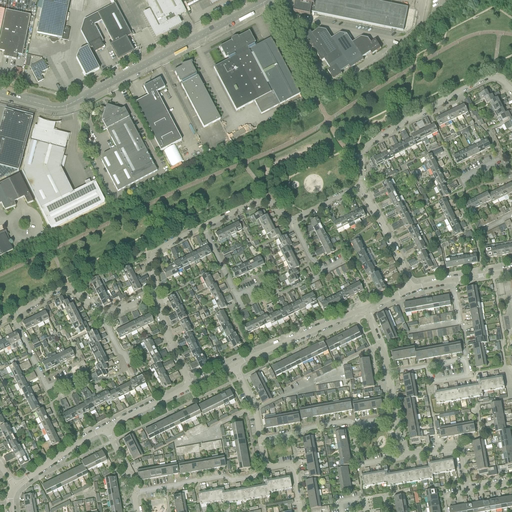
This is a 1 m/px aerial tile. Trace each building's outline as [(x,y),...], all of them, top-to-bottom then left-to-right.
[(37,29),(36,34),(51,37),(51,39),(51,40),(51,41),(51,42),(52,42),(53,42),(53,43),(54,43),(54,42),(55,42),(55,41),(56,41),(56,40),(56,38),(66,40),(67,35),(68,30),(66,30),(63,29),(65,19),(67,10),(69,0),(38,0),(37,8),(42,9),(37,29)] [(180,4),(181,3),(180,3),(179,3),(177,0),(144,0),(150,11),(144,14),(156,37),(180,24),(177,17),(186,13),(183,7),(182,8),(180,4)] [(296,2),(294,13),(310,16),(311,12),(314,13),(315,13),(403,31),(403,30),(408,8),(368,0),(297,0),(297,2),(295,1),(294,2),(296,2)] [(115,4),(84,21),(80,32),(90,49),(93,47),(95,51),(102,48),(100,44),(103,42),(94,25),(101,21),(113,45),(111,46),(118,59),(123,56),(123,55),(125,54),(125,55),(132,52),(125,39),(131,36),(115,4)] [(3,57),(16,60),(17,55),(22,56),(30,16),(5,11),(0,37),(0,51),(4,52),(3,57)] [(327,71),(330,75),(333,80),(342,74),(341,72),(349,67),(350,69),(363,60),(362,58),(370,53),(372,55),(381,49),(375,40),(371,43),(368,39),(361,37),(352,43),(347,35),(340,33),(332,39),(326,31),(319,29),(312,34),(310,31),(309,32),(307,30),(303,33),(321,62),(324,60),(330,69),(327,71)] [(213,68),(216,73),(236,111),(254,102),(261,114),(300,94),(270,38),(254,47),(253,44),(255,43),(249,32),(238,38),(237,37),(233,38),(230,40),(231,41),(220,47),(225,58),(227,58),(229,60),(213,68)] [(76,59),(83,72),(85,77),(99,69),(87,47),(79,51),(76,59)] [(43,60),(34,65),(30,67),(38,83),(43,80),(41,76),(43,74),(42,72),(47,69),(47,68),(47,67),(47,66),(46,65),(45,66),(43,60)] [(174,71),(176,76),(179,83),(180,82),(182,85),(181,85),(203,128),(220,120),(197,77),(196,77),(195,74),(196,74),(191,64),(192,64),(191,62),(181,65),(181,67),(174,71)] [(135,103),(154,139),(159,150),(160,151),(181,141),(156,92),(164,88),(159,79),(146,86),(146,85),(145,85),(146,86),(143,87),(144,89),(142,90),(143,91),(144,90),(148,96),(135,103)] [(478,102),(484,99),(492,95),(491,96),(488,90),(485,92),(485,90),(482,92),(483,93),(479,95),(480,98),(477,100),(478,102)] [(487,104),(490,103),(494,100),(493,97),(494,97),(493,94),(492,95),(484,99),(487,104)] [(490,103),(492,108),(500,104),(498,101),(500,100),(500,101),(506,98),(504,95),(494,100),(490,103)] [(492,108),(490,109),(492,114),(494,113),(502,109),(501,106),(502,105),(501,103),(500,104),(492,108)] [(106,105),(105,109),(100,107),(95,124),(99,133),(106,130),(116,148),(103,154),(101,160),(117,192),(157,171),(124,108),(121,110),(106,105)] [(464,105),(458,108),(462,116),(465,114),(466,117),(469,116),(464,105)] [(458,108),(452,111),(456,119),(462,116),(458,108)] [(497,118),(500,117),(500,116),(505,114),(504,111),(505,110),(504,108),(502,109),(494,113),(497,118)] [(503,122),(508,119),(508,121),(509,122),(511,121),(511,120),(511,118),(511,117),(511,110),(505,114),(500,116),(500,117),(503,122)] [(2,120),(0,126),(0,166),(13,170),(18,172),(19,170),(23,154),(30,128),(31,123),(32,118),(4,111),(3,115),(2,120)] [(452,111),(447,113),(451,121),(456,119),(452,111)] [(447,113),(441,116),(445,124),(446,127),(449,125),(448,123),(451,121),(447,113)] [(445,124),(441,116),(435,119),(439,127),(445,124)] [(34,125),(33,130),(22,171),(52,231),(106,204),(95,181),(81,188),(81,187),(76,189),(77,190),(73,192),(60,167),(65,150),(64,150),(67,141),(68,141),(69,134),(65,133),(64,133),(56,131),(57,130),(54,129),(55,123),(45,120),(45,121),(43,121),(41,120),(38,118),(36,126),(34,125)] [(427,118),(424,119),(432,135),(438,132),(434,125),(431,126),(427,118)] [(426,129),(423,131),(426,138),(432,135),(424,119),(421,121),(426,129)] [(415,123),(413,125),(421,141),(422,143),(428,140),(426,138),(423,131),(420,132),(419,130),(416,124),(415,123)] [(413,125),(410,126),(414,135),(411,136),(412,138),(415,143),(416,145),(416,146),(422,143),(421,141),(413,125)] [(232,134),(234,138),(245,133),(243,129),(232,134)] [(405,131),(402,133),(410,148),(416,146),(416,145),(415,143),(412,138),(409,140),(405,131)] [(404,143),(401,144),(405,151),(410,148),(402,133),(400,134),(404,143)] [(394,137),(391,138),(399,154),(405,151),(401,144),(398,145),(394,137)] [(390,150),(390,151),(393,157),(394,157),(399,154),(391,138),(388,140),(393,148),(390,150)] [(159,150),(154,139),(149,141),(155,152),(159,150)] [(479,140),(481,143),(485,151),(491,148),(487,140),(483,141),(482,139),(479,140)] [(481,143),(475,145),(479,153),(485,151),(481,143)] [(383,144),(381,145),(388,161),(394,158),(394,157),(393,157),(390,151),(387,152),(383,144)] [(381,145),(378,146),(381,153),(382,155),(379,156),(382,162),(383,163),(384,166),(387,165),(386,164),(389,162),(388,161),(381,145)] [(475,145),(470,148),(474,156),(479,153),(475,145)] [(470,148),(464,151),(468,159),(474,156),(470,148)] [(424,163),(425,165),(427,164),(434,161),(433,158),(443,153),(441,149),(431,154),(431,155),(424,158),(426,162),(424,163)] [(464,151),(458,154),(462,162),(468,159),(464,151)] [(462,162),(458,154),(453,157),(457,165),(462,162)] [(383,163),(379,156),(376,158),(375,156),(375,155),(372,157),(373,158),(370,159),(369,158),(374,167),(369,170),(370,172),(378,168),(377,166),(380,165),(381,167),(384,166),(383,163)] [(426,172),(430,170),(443,164),(441,161),(436,163),(434,161),(427,164),(425,165),(424,166),(426,172)] [(430,170),(433,175),(440,172),(439,169),(444,166),(443,164),(430,170)] [(440,172),(433,175),(436,181),(448,175),(447,172),(441,174),(440,172)] [(19,174),(9,180),(19,200),(24,197),(27,204),(33,202),(19,174)] [(448,175),(436,181),(438,187),(444,184),(446,183),(444,180),(450,177),(448,175)] [(9,180),(0,183),(0,187),(10,208),(15,206),(14,202),(19,200),(9,180)] [(372,193),(373,196),(393,187),(390,182),(390,181),(383,184),(384,187),(372,193)] [(436,188),(439,193),(452,187),(450,184),(445,187),(444,184),(438,187),(436,188)] [(0,187),(0,203),(1,203),(5,211),(10,208),(0,187)] [(387,193),(388,196),(395,192),(393,187),(373,196),(374,199),(387,193)] [(452,187),(439,193),(442,199),(449,195),(448,193),(448,192),(453,190),(452,187)] [(505,187),(500,190),(504,197),(507,196),(508,198),(510,197),(505,187)] [(500,190),(494,192),(498,200),(504,197),(500,190)] [(384,201),(386,204),(398,198),(395,192),(388,196),(390,199),(384,201)] [(494,192),(488,195),(491,201),(492,203),(498,200),(494,192)] [(487,193),(482,196),(485,204),(491,201),(488,195),(487,193)] [(482,196),(476,199),(480,206),(483,205),(484,208),(487,206),(485,204),(482,196)] [(380,206),(380,207),(382,209),(387,207),(392,204),(394,207),(395,207),(395,206),(401,203),(398,198),(386,204),(381,207),(380,206)] [(438,203),(441,209),(454,202),(452,200),(447,202),(445,199),(438,203)] [(476,199),(470,201),(474,209),(480,206),(476,199)] [(354,200),(351,201),(360,219),(366,217),(362,209),(359,211),(354,200)] [(353,213),(350,215),(354,222),(360,219),(351,201),(348,203),(353,213)] [(391,212),(386,215),(387,217),(386,218),(387,217),(392,215),(408,207),(407,204),(406,204),(404,201),(402,203),(401,203),(395,206),(395,207),(396,209),(391,212)] [(474,209),(470,201),(464,204),(468,212),(474,209)] [(441,209),(444,214),(451,211),(450,208),(455,205),(454,202),(441,209)] [(342,206),(339,207),(348,225),(350,228),(355,225),(354,222),(350,215),(348,216),(342,206)] [(342,219),(339,220),(343,228),(348,225),(339,207),(337,208),(342,219)] [(399,215),(400,218),(408,214),(411,213),(408,207),(392,215),(393,217),(399,215)] [(253,223),(258,220),(263,218),(263,217),(266,216),(264,211),(261,212),(260,211),(257,213),(258,214),(253,217),(254,219),(252,221),(253,223)] [(343,228),(339,220),(336,222),(331,211),(328,213),(337,231),(343,228)] [(444,214),(447,220),(459,214),(458,211),(453,213),(451,211),(444,214)] [(391,226),(392,229),(411,220),(408,214),(400,218),(402,221),(391,226)] [(459,214),(447,220),(450,226),(457,222),(455,219),(461,216),(459,214)] [(258,220),(261,225),(269,221),(267,218),(269,217),(268,215),(266,216),(263,217),(263,218),(258,220)] [(411,220),(392,229),(394,231),(404,226),(406,229),(416,224),(414,218),(411,220)] [(303,229),(304,232),(320,224),(317,219),(310,222),(311,225),(303,229)] [(261,225),(263,230),(271,226),(270,223),(271,222),(270,220),(269,221),(261,225)] [(483,227),(480,220),(477,222),(478,223),(475,225),(477,230),(483,227)] [(449,233),(452,231),(465,225),(463,222),(458,225),(457,222),(450,226),(446,227),(449,233)] [(238,223),(232,226),(236,234),(242,231),(238,223)] [(314,231),(315,234),(323,230),(320,224),(304,232),(306,235),(314,231)] [(263,230),(266,236),(269,234),(274,231),(272,228),(274,228),(273,225),(271,226),(263,230)] [(465,225),(452,231),(455,237),(463,233),(461,230),(466,228),(465,225)] [(232,226),(226,229),(230,237),(236,234),(232,226)] [(405,238),(418,232),(415,226),(408,230),(409,233),(404,236),(405,238)] [(226,229),(221,231),(225,239),(230,237),(226,229)] [(269,234),(266,236),(268,241),(276,237),(277,238),(278,240),(281,238),(280,237),(278,232),(279,231),(278,229),(277,230),(274,231),(269,234)] [(308,241),(310,244),(326,236),(323,230),(315,234),(317,237),(308,241)] [(2,232),(0,232),(0,251),(2,255),(13,250),(8,242),(10,242),(6,231),(4,231),(4,232),(2,233),(2,232)] [(225,239),(221,231),(215,234),(217,240),(216,240),(218,245),(220,244),(219,242),(225,239)] [(405,238),(400,241),(401,244),(412,239),(413,241),(424,236),(421,231),(418,232),(405,238)] [(286,236),(281,238),(278,240),(280,245),(288,241),(287,238),(288,237),(287,235),(286,236)] [(201,250),(205,257),(211,255),(207,247),(208,246),(208,247),(206,242),(205,242),(206,242),(202,244),(198,236),(195,238),(198,244),(201,249),(201,250)] [(320,242),(321,245),(328,241),(326,236),(310,244),(311,246),(320,242)] [(353,242),(351,243),(354,249),(362,245),(359,240),(360,239),(359,236),(352,240),(353,242)] [(411,250),(426,242),(424,236),(413,241),(415,244),(410,247),(411,250)] [(280,245),(278,246),(280,251),(283,250),(291,246),(290,244),(289,243),(291,242),(290,240),(288,241),(280,245)] [(331,240),(328,241),(321,245),(322,248),(314,252),(315,255),(331,247),(334,246),(331,240)] [(190,255),(194,263),(199,260),(195,252),(192,254),(192,253),(186,242),(184,243),(187,250),(190,255)] [(419,253),(429,248),(426,242),(411,250),(412,253),(418,250),(419,253)] [(499,244),(497,244),(498,248),(499,256),(505,255),(504,246),(500,247),(499,244)] [(354,249),(357,255),(365,251),(362,245),(354,249)] [(289,250),(292,249),(291,246),(283,250),(280,251),(283,256),(291,252),(289,250)] [(488,246),(484,247),(486,257),(486,258),(487,259),(493,258),(491,249),(488,249),(488,246)] [(331,247),(315,255),(317,257),(325,253),(327,256),(334,253),(331,247)] [(365,251),(357,255),(360,260),(371,255),(373,254),(370,248),(365,251)] [(176,262),(172,264),(174,266),(177,272),(182,269),(178,261),(179,261),(176,255),(173,249),(170,250),(173,257),(175,261),(176,260),(176,262)] [(195,252),(199,260),(205,257),(201,250),(195,252)] [(419,257),(416,258),(418,260),(427,256),(425,252),(424,250),(419,253),(417,254),(419,257)] [(283,256),(285,262),(293,258),(292,254),(293,254),(292,252),(291,252),(283,256)] [(415,262),(409,265),(410,268),(421,262),(423,265),(430,261),(430,262),(433,260),(431,255),(431,254),(430,254),(427,256),(418,260),(418,261),(416,262),(415,262)] [(184,258),(188,266),(194,263),(190,255),(184,258)] [(373,261),(371,255),(360,260),(363,266),(371,262),(373,261)] [(166,257),(163,258),(168,269),(172,276),(178,274),(177,272),(174,266),(172,264),(169,265),(169,264),(166,257)] [(259,257),(254,260),(258,268),(263,265),(259,257)] [(285,262),(288,267),(296,263),(294,260),(296,259),(295,257),(293,258),(285,262)] [(179,261),(178,261),(182,269),(184,272),(190,269),(188,266),(184,258),(179,261)] [(254,260),(248,263),(252,271),(258,268),(254,260)] [(430,261),(423,265),(424,268),(422,269),(425,275),(427,274),(429,272),(428,270),(431,269),(432,271),(438,268),(433,260),(430,262),(430,261)] [(363,266),(365,272),(373,268),(376,266),(373,261),(371,262),(363,266)] [(288,267),(290,272),(297,269),(298,268),(297,265),(298,264),(297,262),(296,263),(288,267)] [(248,263),(242,266),(246,273),(252,271),(248,263)] [(138,266),(131,269),(129,266),(122,270),(125,276),(134,271),(139,269),(138,266)] [(242,266),(237,268),(241,276),(246,273),(242,266)] [(241,276),(237,268),(231,271),(235,279),(241,276)] [(365,272),(368,277),(376,273),(373,268),(365,272)] [(159,283),(160,286),(167,282),(166,280),(172,277),(172,276),(168,269),(162,272),(163,273),(160,274),(161,282),(159,283)] [(287,273),(290,278),(292,277),(296,275),(298,274),(296,271),(298,271),(297,269),(292,271),(290,272),(287,273)] [(125,276),(128,281),(135,278),(134,275),(136,274),(134,271),(125,276)] [(372,280),(373,282),(381,278),(378,272),(376,273),(368,277),(370,281),(372,280)] [(201,278),(204,283),(214,279),(212,276),(210,277),(209,274),(201,278)] [(92,289),(93,292),(102,287),(104,286),(102,280),(104,279),(102,275),(89,281),(91,286),(92,285),(94,288),(92,289)] [(287,280),(287,281),(289,285),(291,288),(299,284),(298,281),(296,278),(297,277),(296,275),(292,277),(290,278),(287,280)] [(135,278),(128,281),(131,287),(140,282),(148,278),(147,276),(144,277),(141,279),(140,279),(138,276),(135,278)] [(373,282),(376,288),(384,284),(381,278),(373,282)] [(207,289),(208,289),(214,285),(213,283),(215,281),(214,279),(204,283),(207,289)] [(351,282),(353,286),(357,294),(362,291),(358,283),(356,284),(354,280),(351,282)] [(140,282),(131,287),(133,293),(141,289),(139,286),(141,285),(140,282)] [(348,284),(345,285),(351,296),(357,294),(353,286),(350,287),(348,284)] [(384,284),(376,288),(379,293),(387,289),(384,284)] [(208,289),(211,294),(220,289),(219,287),(217,288),(215,285),(214,285),(208,289)] [(341,291),(342,293),(342,292),(345,299),(346,299),(351,296),(345,285),(343,286),(344,290),(341,291)] [(96,293),(98,296),(105,293),(104,290),(102,287),(93,292),(94,295),(96,293)] [(211,294),(214,300),(221,296),(219,293),(227,289),(226,287),(220,289),(211,294)] [(342,293),(336,295),(340,303),(346,300),(346,299),(345,299),(342,292),(342,293)] [(97,300),(98,303),(110,297),(109,294),(107,296),(105,293),(98,296),(99,299),(97,300)] [(166,303),(168,306),(180,300),(176,293),(169,296),(170,298),(167,299),(168,302),(166,303)] [(290,306),(294,314),(299,311),(295,303),(292,297),(290,293),(287,295),(292,303),(293,304),(290,306)] [(110,297),(98,303),(100,306),(102,305),(104,308),(104,307),(111,304),(109,301),(112,300),(118,297),(116,294),(110,297)] [(310,305),(311,307),(317,305),(312,294),(306,296),(310,305)] [(336,295),(331,298),(335,306),(340,303),(336,295)] [(221,296),(214,300),(216,305),(226,301),(226,300),(225,300),(224,298),(222,299),(221,296)] [(306,296),(300,299),(301,301),(304,307),(305,308),(306,310),(311,308),(311,307),(310,305),(306,296)] [(329,309),(325,301),(323,296),(320,297),(321,301),(318,302),(323,312),(329,309)] [(59,307),(60,308),(62,306),(61,304),(67,301),(69,300),(67,297),(62,300),(61,298),(58,299),(59,301),(54,304),(56,309),(59,307)] [(231,298),(216,305),(218,308),(214,310),(215,313),(226,307),(225,304),(233,301),(231,298)] [(331,298),(325,301),(329,309),(335,306),(331,298)] [(173,311),(174,310),(181,306),(183,306),(180,300),(168,306),(169,309),(171,308),(173,311)] [(62,312),(65,311),(67,310),(66,308),(71,305),(69,302),(68,303),(67,301),(61,304),(62,306),(60,308),(62,312)] [(295,303),(299,311),(305,308),(304,307),(301,301),(295,303)] [(284,309),(288,317),(294,314),(290,306),(287,308),(286,306),(287,306),(287,305),(286,304),(285,303),(285,304),(282,305),(284,309)] [(258,314),(260,318),(264,326),(270,323),(267,317),(266,315),(263,317),(262,315),(263,315),(263,314),(262,313),(262,312),(261,313),(257,304),(254,305),(258,314)] [(65,311),(67,316),(72,313),(71,311),(75,310),(76,309),(75,306),(73,307),(72,305),(71,305),(66,308),(67,310),(65,311)] [(269,314),(266,315),(267,317),(270,323),(271,325),(276,322),(273,314),(270,308),(268,305),(265,306),(267,310),(266,310),(266,311),(267,313),(268,313),(269,313),(269,314)] [(168,317),(169,319),(184,312),(181,306),(174,310),(175,313),(168,317)] [(278,312),(282,320),(288,317),(284,309),(278,312)] [(67,316),(70,321),(75,318),(74,316),(77,315),(79,314),(77,311),(75,311),(75,310),(71,311),(72,313),(67,316)] [(215,315),(218,321),(225,317),(223,311),(215,315)] [(45,312),(39,315),(43,323),(49,320),(45,312)] [(184,312),(169,319),(171,322),(178,318),(180,322),(187,318),(184,312)] [(278,312),(273,314),(276,322),(278,326),(284,323),(282,320),(282,319),(278,312)] [(377,316),(379,321),(389,317),(386,312),(377,316)] [(70,321),(72,326),(77,323),(76,321),(79,320),(84,317),(83,314),(78,316),(77,315),(74,316),(75,318),(70,321)] [(149,314),(144,317),(148,325),(153,322),(149,314)] [(39,315),(33,317),(37,325),(43,323),(39,315)] [(120,319),(123,325),(129,323),(126,316),(120,319)] [(33,317),(28,320),(32,328),(37,325),(33,317)] [(144,317),(138,320),(142,328),(148,325),(144,317)] [(218,321),(220,326),(228,323),(225,317),(218,321)] [(379,321),(381,327),(391,322),(389,317),(379,321)] [(75,330),(80,328),(79,326),(85,323),(84,323),(89,321),(87,318),(80,321),(79,320),(76,321),(77,323),(72,326),(75,330)] [(260,318),(255,321),(258,329),(264,326),(260,318)] [(32,328),(28,320),(22,323),(26,331),(32,328)] [(138,320),(132,323),(136,331),(142,328),(138,320)] [(178,327),(180,330),(189,326),(186,320),(179,323),(180,326),(178,327)] [(255,321),(249,323),(253,331),(258,329),(255,321)] [(391,322),(381,327),(383,332),(393,328),(393,327),(393,328),(391,322)] [(80,328),(75,330),(78,335),(80,334),(83,332),(84,332),(85,331),(86,333),(86,334),(89,332),(89,331),(88,330),(87,328),(89,327),(87,324),(85,325),(85,323),(79,326),(80,328)] [(132,323),(127,326),(131,334),(136,331),(132,323)] [(221,333),(223,332),(231,328),(228,323),(220,326),(218,328),(221,333)] [(253,331),(249,323),(243,326),(247,334),(253,331)] [(9,325),(6,327),(14,344),(14,343),(17,348),(22,345),(16,333),(13,334),(9,325)] [(127,326),(121,329),(125,336),(131,334),(127,326)] [(183,332),(185,335),(190,332),(192,331),(189,326),(180,330),(181,333),(183,332)] [(5,338),(5,340),(5,339),(9,346),(9,347),(11,350),(17,348),(14,343),(14,344),(6,327),(3,328),(8,337),(5,338)] [(352,330),(356,339),(361,337),(362,336),(363,336),(361,331),(359,332),(357,327),(356,327),(356,328),(352,330)] [(226,338),(227,338),(227,337),(234,334),(231,328),(223,332),(226,338)] [(393,328),(383,332),(386,337),(396,333),(395,333),(393,328)] [(125,336),(121,329),(115,332),(119,339),(125,336)] [(89,332),(86,334),(89,339),(94,337),(95,338),(98,337),(97,335),(99,334),(98,331),(96,332),(95,330),(90,333),(89,332)] [(347,332),(346,332),(351,342),(356,339),(352,330),(351,330),(347,332)] [(474,332),(469,333),(469,336),(474,335),(475,339),(485,337),(486,337),(488,337),(487,331),(485,332),(474,334),(474,332)] [(182,340),(183,343),(193,338),(190,332),(185,335),(182,336),(184,339),(182,340)] [(346,333),(341,335),(346,344),(351,342),(346,332),(346,333)] [(226,338),(225,339),(227,344),(230,343),(238,339),(235,333),(234,334),(227,337),(227,338),(226,338)] [(396,333),(386,337),(388,343),(398,338),(397,338),(395,333),(396,333)] [(0,335),(0,343),(4,350),(5,354),(8,353),(6,349),(9,347),(9,346),(5,339),(5,340),(2,341),(0,335)] [(89,339),(91,344),(93,343),(94,345),(100,342),(100,340),(103,339),(101,335),(98,337),(95,338),(94,337),(89,339)] [(341,335),(336,337),(341,347),(346,344),(346,345),(346,344),(341,335)] [(331,340),(336,350),(336,349),(341,347),(336,337),(336,338),(331,340)] [(474,342),(468,343),(468,346),(472,346),(486,343),(489,343),(488,337),(486,337),(485,337),(475,339),(475,340),(475,343),(474,343),(474,342)] [(187,344),(188,347),(195,344),(193,338),(183,343),(184,345),(187,344)] [(143,343),(146,348),(155,344),(154,341),(152,342),(150,339),(143,343)] [(238,339),(230,343),(233,349),(234,348),(236,347),(241,345),(238,339)] [(326,343),(328,347),(330,352),(331,352),(336,349),(336,350),(331,340),(326,342),(326,343)] [(323,342),(318,344),(323,353),(328,351),(326,346),(324,341),(323,342),(323,341),(323,342)] [(88,346),(91,351),(96,348),(97,350),(102,348),(102,347),(100,348),(99,347),(101,346),(100,343),(101,342),(100,342),(94,345),(93,343),(91,344),(88,346)] [(473,351),(484,349),(487,349),(486,344),(486,343),(472,346),(473,346),(473,351)] [(146,348),(149,354),(156,350),(155,347),(157,346),(155,344),(146,348)] [(182,354),(183,357),(198,349),(195,344),(188,347),(190,350),(182,354)] [(318,344),(313,347),(318,356),(323,353),(323,354),(323,353),(318,344)] [(308,349),(313,359),(313,358),(317,356),(318,356),(313,347),(313,346),(313,347),(308,349)] [(57,351),(59,355),(63,363),(69,360),(65,352),(63,348),(57,351)] [(71,349),(65,352),(69,360),(75,357),(71,349)] [(194,359),(195,358),(201,355),(202,354),(201,355),(198,349),(183,357),(185,359),(192,356),(194,359)] [(308,349),(303,352),(308,361),(312,359),(313,359),(308,349)] [(149,354),(146,355),(147,358),(150,357),(152,360),(161,355),(160,352),(157,353),(156,350),(149,354)] [(298,354),(303,364),(302,363),(307,361),(308,361),(303,352),(303,351),(303,352),(298,354)] [(93,355),(96,360),(101,358),(102,360),(105,358),(104,357),(106,356),(104,352),(103,353),(99,355),(98,353),(93,355)] [(55,353),(52,355),(57,366),(63,363),(59,355),(57,356),(55,353)] [(194,362),(195,365),(205,360),(202,354),(201,355),(195,358),(196,361),(194,362)] [(293,357),(297,366),(302,364),(303,364),(298,354),(293,357)] [(46,357),(48,360),(52,368),(57,366),(52,355),(46,357)] [(152,360),(154,365),(160,363),(162,362),(160,359),(162,358),(161,355),(152,360)] [(95,367),(100,365),(101,367),(107,364),(108,364),(107,362),(109,361),(107,357),(105,358),(102,360),(101,358),(96,360),(98,365),(95,367)] [(288,359),(287,359),(292,368),(292,369),(297,366),(293,357),(292,357),(288,359)] [(52,368),(48,360),(45,362),(44,359),(39,362),(41,365),(42,364),(46,371),(52,368)] [(208,359),(205,360),(195,365),(197,368),(199,366),(200,370),(208,366),(210,364),(208,359)] [(282,362),(287,371),(292,369),(292,368),(287,359),(287,360),(283,362),(282,362)] [(160,363),(154,365),(150,368),(151,370),(153,369),(155,372),(172,364),(173,363),(172,361),(161,366),(160,363)] [(277,364),(277,365),(282,374),(287,371),(282,362),(277,364)] [(9,367),(6,369),(8,374),(11,373),(24,367),(23,364),(17,367),(16,364),(11,366),(9,367)] [(11,373),(14,379),(22,375),(20,372),(22,371),(31,367),(30,367),(29,364),(30,364),(29,364),(24,367),(11,373)] [(95,367),(98,372),(100,371),(101,373),(107,370),(106,368),(108,367),(107,364),(101,367),(100,365),(95,367)] [(272,367),(274,372),(276,376),(277,376),(282,374),(277,365),(272,367)] [(155,372),(158,378),(165,374),(164,371),(169,369),(168,366),(155,372)] [(98,372),(95,373),(95,374),(97,378),(99,381),(102,380),(104,379),(104,378),(106,376),(105,374),(107,373),(113,371),(112,370),(113,370),(112,370),(111,368),(107,370),(101,373),(100,371),(98,372)] [(404,382),(414,381),(414,380),(414,381),(413,375),(412,372),(402,374),(403,377),(404,381),(404,382)] [(476,386),(474,386),(457,389),(458,391),(452,392),(452,391),(452,392),(448,392),(447,387),(448,387),(447,384),(443,385),(443,388),(444,388),(445,393),(441,394),(441,393),(441,394),(435,395),(435,394),(437,405),(442,404),(443,404),(448,403),(449,403),(448,403),(454,402),(460,401),(465,400),(470,399),(471,399),(476,398),(477,398),(482,397),(482,395),(483,395),(482,394),(482,393),(487,392),(487,393),(487,392),(493,391),(498,390),(499,390),(504,389),(504,390),(504,389),(503,379),(502,379),(498,380),(497,375),(498,375),(497,372),(493,372),(494,375),(495,375),(495,380),(491,381),(487,382),(486,377),(487,377),(486,373),(482,374),(482,377),(483,377),(484,382),(480,383),(479,377),(476,378),(477,382),(475,384),(476,386)] [(159,384),(161,384),(173,377),(172,374),(166,377),(165,374),(158,378),(156,379),(159,384)] [(252,383),(252,384),(263,378),(262,379),(259,374),(260,374),(259,374),(250,378),(250,379),(252,383)] [(14,379),(17,384),(30,378),(28,375),(25,377),(23,378),(22,375),(14,379)] [(30,378),(17,384),(20,390),(27,386),(26,383),(36,378),(35,375),(30,378)] [(142,376),(136,379),(140,386),(146,384),(142,376)] [(173,377),(161,384),(164,389),(171,386),(169,383),(175,380),(173,377)] [(255,389),(266,383),(263,378),(252,384),(253,384),(255,388),(255,389)] [(130,381),(130,383),(131,382),(134,389),(140,386),(136,379),(130,381)] [(113,382),(107,385),(109,388),(112,387),(114,391),(118,399),(119,401),(125,399),(123,396),(119,388),(119,387),(118,386),(116,388),(115,387),(114,386),(115,386),(113,382)] [(130,383),(125,385),(129,393),(135,390),(134,389),(131,382),(130,383)] [(257,394),(267,389),(265,384),(266,383),(255,389),(257,393),(257,394)] [(21,390),(24,395),(33,390),(32,387),(29,388),(28,385),(27,386),(20,390),(21,390)] [(125,385),(119,388),(123,396),(129,393),(125,385)] [(86,388),(85,389),(85,390),(94,408),(100,405),(96,397),(94,394),(91,395),(90,392),(87,389),(86,388)] [(85,402),(84,403),(85,404),(88,411),(89,412),(90,413),(95,411),(94,408),(85,389),(81,391),(86,400),(85,402)] [(267,389),(257,394),(258,394),(260,399),(269,394),(267,389)] [(24,395),(26,401),(34,397),(32,394),(34,393),(33,390),(24,395)] [(224,393),(229,403),(230,405),(235,403),(234,400),(233,399),(229,391),(229,390),(229,391),(224,393)] [(107,391),(101,394),(105,402),(111,400),(108,394),(107,391)] [(114,391),(108,394),(111,400),(112,402),(118,399),(114,391)] [(224,393),(219,396),(223,405),(228,402),(228,403),(229,403),(224,393)] [(269,394),(260,399),(262,403),(262,404),(263,404),(272,400),(272,399),(270,396),(273,394),(272,393),(270,394),(269,394)] [(101,394),(96,397),(100,405),(105,402),(101,394)] [(214,398),(218,408),(219,408),(218,407),(223,405),(224,405),(223,405),(219,396),(219,395),(219,396),(214,398)] [(26,401),(29,406),(42,400),(40,397),(35,400),(34,397),(26,401)] [(209,400),(213,410),(218,407),(218,408),(214,398),(213,398),(214,398),(209,401),(209,400)] [(77,408),(74,409),(77,417),(83,414),(79,406),(78,404),(76,400),(75,399),(73,400),(76,406),(77,408)] [(42,400),(29,406),(32,412),(39,408),(38,405),(43,403),(42,400)] [(203,403),(208,413),(208,412),(213,410),(209,400),(208,401),(204,403),(203,403)] [(84,404),(79,406),(83,414),(89,412),(88,411),(85,404),(84,403),(84,404)] [(208,413),(203,403),(199,406),(199,405),(198,406),(203,415),(204,415),(203,415),(208,413)] [(191,407),(196,417),(200,414),(201,414),(196,405),(195,405),(191,407)] [(191,408),(186,410),(190,419),(191,419),(190,419),(195,417),(196,417),(191,407),(190,407),(191,408)] [(35,412),(38,418),(51,412),(49,409),(44,412),(42,409),(35,412)] [(74,409),(68,412),(72,420),(77,417),(74,409)] [(181,412),(180,412),(185,422),(190,419),(190,420),(190,419),(186,410),(185,410),(181,412)] [(38,418),(41,424),(48,420),(47,417),(52,415),(51,412),(38,418)] [(72,420),(68,412),(62,415),(66,423),(72,420)] [(175,415),(180,425),(180,424),(185,422),(180,412),(180,413),(175,415)] [(170,417),(175,427),(180,424),(180,425),(175,415),(170,418),(170,417)] [(165,420),(170,430),(170,429),(175,427),(170,417),(170,418),(165,420)] [(41,424),(44,429),(56,423),(55,420),(50,423),(48,420),(41,424)] [(160,422),(160,423),(165,432),(169,429),(170,430),(165,420),(160,423),(160,422)] [(0,434),(10,429),(7,423),(4,425),(0,426),(0,429),(1,431),(0,430),(0,434)] [(44,436),(47,435),(54,432),(52,429),(58,426),(56,423),(44,429),(41,431),(44,436)] [(155,425),(159,434),(159,435),(160,435),(160,434),(164,432),(165,432),(160,423),(155,425)] [(149,428),(150,428),(154,437),(155,437),(154,437),(159,434),(155,425),(150,428),(150,427),(149,428)] [(154,437),(150,428),(145,430),(144,430),(145,430),(144,431),(149,440),(149,439),(149,440),(150,440),(149,439),(154,437)] [(0,437),(4,436),(5,439),(13,435),(10,429),(0,434),(0,437)] [(506,431),(496,432),(497,438),(510,436),(511,437),(511,436),(511,434),(510,434),(509,430),(510,430),(509,430),(506,431)] [(47,435),(49,441),(62,434),(61,432),(55,434),(54,432),(47,435)] [(62,434),(49,441),(52,447),(59,443),(58,440),(63,437),(62,434)] [(0,448),(1,448),(16,441),(13,435),(5,439),(6,442),(5,443),(4,442),(4,443),(3,443),(0,444),(0,448)] [(125,445),(135,440),(134,440),(132,436),(132,435),(123,440),(125,445)] [(420,441),(425,440),(426,445),(430,444),(428,436),(420,438),(410,439),(410,440),(411,445),(421,444),(420,441)] [(17,443),(18,443),(19,441),(18,439),(16,441),(1,448),(2,449),(6,448),(7,451),(7,452),(10,450),(11,450),(12,450),(18,446),(17,443)] [(128,450),(137,445),(135,440),(125,445),(128,450)] [(3,457),(5,460),(22,451),(19,445),(18,446),(12,450),(13,452),(3,457)] [(130,455),(140,450),(137,445),(128,450),(130,455)] [(503,454),(511,452),(511,446),(502,449),(503,454)] [(140,450),(130,455),(131,455),(133,460),(142,456),(142,455),(140,451),(140,450)] [(22,451),(5,460),(6,463),(16,458),(17,461),(25,457),(22,451)] [(97,454),(101,464),(102,464),(101,463),(106,461),(107,461),(106,461),(107,461),(102,452),(102,451),(101,452),(102,452),(97,454)] [(92,456),(91,456),(96,466),(101,463),(101,464),(97,454),(96,454),(97,454),(92,457),(92,456)] [(408,472),(396,474),(390,475),(390,474),(388,472),(387,467),(384,468),(385,472),(385,473),(385,474),(380,474),(380,469),(381,469),(380,466),(376,467),(376,470),(377,470),(378,475),(374,476),(374,475),(374,476),(369,476),(368,471),(369,471),(369,468),(364,469),(365,472),(366,472),(367,477),(363,478),(363,477),(362,477),(364,488),(365,488),(370,487),(375,486),(376,486),(381,485),(387,484),(387,485),(387,486),(388,488),(388,487),(393,486),(398,485),(398,486),(399,485),(404,484),(405,484),(404,484),(410,483),(416,482),(421,481),(422,481),(427,480),(433,479),(433,480),(432,475),(438,474),(438,475),(438,474),(443,473),(443,474),(444,474),(443,473),(449,472),(449,473),(449,472),(455,471),(455,472),(453,461),(447,462),(443,463),(442,458),(443,458),(442,455),(438,456),(438,459),(439,459),(440,464),(436,464),(430,465),(431,469),(426,470),(425,465),(426,465),(426,462),(421,463),(422,466),(423,465),(424,471),(420,471),(419,471),(415,472),(414,467),(415,467),(415,464),(410,465),(411,468),(412,467),(413,473),(408,473),(408,472)] [(25,457),(17,461),(22,470),(31,466),(29,462),(31,461),(28,456),(25,457)] [(87,459),(86,459),(91,469),(91,468),(96,466),(91,456),(91,457),(87,459)] [(81,462),(83,465),(86,471),(91,469),(86,459),(82,462),(81,461),(81,462)] [(340,461),(339,461),(340,467),(341,467),(342,467),(347,466),(351,465),(352,465),(352,464),(351,464),(350,459),(351,459),(340,461)] [(511,464),(505,465),(497,467),(499,475),(508,473),(507,471),(511,470),(511,464)] [(83,465),(78,468),(82,477),(87,475),(88,475),(86,471),(83,465)] [(478,470),(477,470),(477,471),(478,471),(479,476),(487,475),(487,477),(497,475),(497,472),(496,467),(488,469),(478,470)] [(74,470),(73,470),(77,480),(78,479),(82,477),(82,478),(83,477),(82,477),(78,468),(77,468),(74,470)] [(68,473),(72,483),(72,482),(77,480),(73,470),(72,470),(72,471),(68,473)] [(62,475),(67,485),(72,482),(72,483),(67,473),(63,476),(62,475)] [(105,478),(104,478),(105,478),(106,479),(105,479),(105,480),(106,485),(117,483),(116,483),(115,478),(116,478),(115,478),(115,477),(114,474),(115,473),(114,473),(105,478)] [(199,495),(198,495),(199,500),(200,506),(201,508),(206,507),(206,505),(206,504),(212,504),(212,503),(217,502),(217,503),(218,503),(217,502),(223,501),(224,506),(224,505),(229,504),(229,505),(230,504),(235,503),(236,506),(241,505),(241,503),(241,502),(246,501),(247,501),(246,501),(252,500),(257,499),(258,499),(261,498),(263,498),(264,498),(268,497),(269,498),(269,497),(269,495),(269,494),(268,494),(268,493),(274,492),(274,493),(274,492),(279,491),(279,492),(280,492),(280,491),(285,490),(285,491),(285,490),(291,489),(291,490),(289,479),(283,480),(279,481),(278,476),(279,476),(279,473),(278,473),(274,473),(274,474),(275,477),(276,477),(276,481),(272,482),(267,483),(266,477),(262,478),(263,480),(263,483),(262,485),(262,486),(261,487),(244,490),(244,491),(240,492),(239,487),(240,487),(240,484),(239,484),(235,484),(235,485),(236,487),(237,487),(238,492),(233,493),(229,494),(228,489),(229,489),(228,486),(224,486),(224,487),(224,489),(225,489),(226,495),(222,495),(221,491),(217,492),(216,487),(217,487),(216,484),(212,485),(212,488),(213,488),(214,493),(210,493),(206,494),(205,489),(206,489),(205,486),(201,487),(201,490),(202,490),(203,495),(199,495)] [(57,478),(62,488),(62,487),(67,485),(62,475),(62,476),(57,478)] [(52,480),(52,481),(57,490),(62,487),(62,488),(57,478),(52,481),(52,480)] [(47,483),(52,492),(52,493),(52,492),(53,492),(54,494),(58,492),(57,490),(52,481),(47,483)] [(42,486),(44,490),(46,495),(47,495),(51,493),(51,492),(52,492),(47,483),(42,486),(42,485),(42,486)] [(26,496),(22,496),(23,497),(24,502),(34,500),(33,495),(32,488),(29,489),(26,491),(26,496)] [(455,502),(451,502),(451,503),(452,508),(449,508),(447,509),(447,511),(455,511),(455,507),(456,507),(455,502)]
